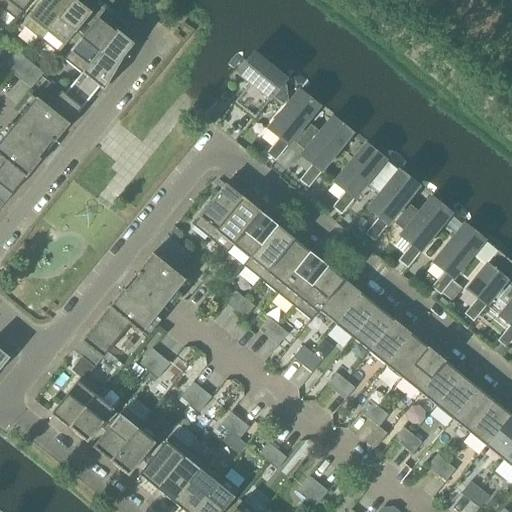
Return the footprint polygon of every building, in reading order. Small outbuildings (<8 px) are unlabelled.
[(32,0),(3,0),(0,4),(0,8),(16,21),(32,0)] [(43,0),(22,26),(40,40),(72,0),(43,0)] [(57,55),(90,14),(72,0),(40,40),(57,55)] [(63,60),(81,74),(114,33),(96,19),(63,60)] [(114,33),(81,74),(82,74),(65,95),(82,109),(98,88),(103,92),(122,58),(133,45),(116,31),(114,33)] [(3,67),(12,74),(25,59),(15,51),(3,67)] [(252,54),(236,74),(249,84),(235,103),(254,119),(286,80),(252,54)] [(34,66),(25,59),(12,74),(21,82),(34,66)] [(43,74),(34,66),(21,82),(31,89),(43,74)] [(50,93),(55,87),(49,82),(48,83),(44,88),(50,93)] [(275,161),(319,107),(299,91),(268,129),(279,139),(266,154),(275,161)] [(68,126),(82,109),(65,95),(61,92),(47,108),(47,109),(68,126)] [(68,126),(47,109),(47,108),(35,99),(21,117),(53,143),(68,126)] [(219,104),(215,101),(202,116),(207,120),(219,104)] [(53,143),(21,117),(14,124),(7,134),(40,161),(47,151),(53,143)] [(304,184),(308,188),(321,172),(352,134),(332,118),(319,134),(310,126),(295,144),(304,151),(301,156),(316,169),(304,184)] [(0,185),(12,195),(40,161),(7,134),(0,142),(0,158),(4,162),(0,166),(0,185)] [(385,161),(365,145),(334,183),(349,196),(337,211),(341,215),(353,199),(385,161)] [(418,188),(398,171),(366,210),(382,222),(369,238),(373,241),(418,188)] [(12,195),(0,185),(0,202),(3,205),(12,195)] [(192,225),(210,239),(242,199),(225,185),(192,225)] [(451,214),(431,198),(419,213),(409,205),(393,224),(403,232),(399,236),(409,244),(415,249),(402,264),(406,268),(419,253),(451,214)] [(259,213),(242,199),(210,239),(227,254),(233,246),(232,246),(259,213)] [(233,246),(248,259),(249,259),(276,226),(259,213),(232,246),(233,246)] [(452,279),(484,241),(464,225),(432,263),(448,276),(435,291),(439,295),(452,279)] [(243,265),(260,280),(293,240),(276,226),(249,259),(248,259),(243,265)] [(173,227),(167,236),(175,243),(182,234),(174,227),(173,227)] [(159,246),(180,262),(188,252),(175,243),(167,236),(159,246)] [(369,238),(364,245),(365,246),(365,247),(367,249),(368,248),(373,241),(369,238)] [(260,280),(277,294),(309,253),(293,240),(260,280)] [(172,272),(180,262),(159,246),(151,255),(172,272)] [(472,321),(485,306),(511,273),(511,263),(497,252),(465,290),(481,302),(468,318),(472,321)] [(277,294),(294,307),(326,267),(309,253),(277,294)] [(172,272),(151,255),(137,273),(130,281),(162,308),(169,300),(184,281),(172,272)] [(343,281),(326,267),(294,307),(311,322),(319,312),(318,311),(343,281)] [(220,280),(211,272),(201,284),(210,292),(220,280)] [(156,317),(162,308),(130,281),(123,290),(108,308),(129,325),(128,326),(141,336),(155,317),(156,317)] [(319,312),(335,325),(360,294),(343,281),(318,311),(319,312)] [(511,281),(508,286),(511,288),(511,300),(499,317),(511,327),(511,332),(502,345),(506,348),(511,340),(511,281)] [(235,312),(245,300),(235,292),(225,304),(235,312)] [(360,294),(335,325),(352,339),(376,308),(360,294)] [(254,307),(245,300),(235,312),(244,319),(254,307)] [(95,324),(116,341),(120,336),(128,326),(129,325),(108,308),(95,324)] [(376,308),(352,339),(368,352),(393,321),(376,308)] [(268,339),(278,327),(269,319),(259,331),(268,339)] [(393,321),(368,352),(385,366),(410,335),(393,321)] [(81,342),(102,359),(116,341),(95,324),(81,342)] [(278,327),(268,339),(277,346),(287,334),(278,327)] [(410,335),(385,366),(402,379),(427,349),(410,335)] [(128,351),(133,345),(126,340),(122,346),(128,351)] [(81,342),(73,352),(82,359),(94,369),(102,359),(81,342)] [(302,366),(312,354),(302,346),(292,358),(302,366)] [(139,364),(148,372),(161,356),(151,349),(139,364)] [(427,349),(402,379),(419,393),(444,362),(427,349)] [(0,369),(9,358),(0,351),(0,369)] [(82,359),(73,352),(65,361),(75,368),(82,359)] [(321,361),(312,354),(302,366),(311,374),(321,361)] [(170,364),(161,356),(148,372),(158,380),(170,364)] [(112,367),(118,372),(123,366),(117,361),(112,367)] [(419,393),(436,407),(460,376),(444,362),(419,393)] [(68,429),(95,396),(96,396),(102,389),(83,374),(51,415),(68,429)] [(335,393),(345,381),(336,374),(326,386),(335,393)] [(436,407),(452,420),(477,389),(460,376),(436,407)] [(355,389),(345,381),(335,393),(345,401),(355,389)] [(180,398),(190,406),(202,390),(193,382),(180,398)] [(452,420),(469,434),(494,403),(477,389),(452,420)] [(202,390),(190,406),(199,413),(212,398),(202,390)] [(112,410),(96,396),(95,396),(68,429),(86,443),(112,410)] [(379,408),(369,401),(360,413),(369,420),(379,408)] [(469,434),(486,447),(511,417),(494,403),(469,434)] [(388,416),(379,408),(369,420),(378,428),(388,416)] [(92,448),(110,462),(136,429),(137,430),(142,424),(124,409),(92,448)] [(218,428),(227,436),(240,420),(230,413),(218,428)] [(486,447),(503,461),(511,449),(511,417),(486,447)] [(227,436),(236,443),(249,428),(240,420),(227,436)] [(412,435),(403,428),(393,440),(403,447),(412,435)] [(137,430),(136,429),(110,462),(127,477),(154,444),(137,430)] [(422,443),(412,435),(403,447),(412,455),(422,443)] [(170,436),(138,475),(156,489),(182,457),(188,450),(170,436)] [(255,459),(265,466),(277,451),(268,443),(255,459)] [(366,458),(373,464),(386,449),(379,443),(366,458)] [(511,449),(503,461),(511,468),(511,449)] [(182,457),(156,489),(167,499),(173,503),(199,470),(205,463),(188,450),(182,457)] [(265,466),(274,474),(286,458),(277,451),(265,466)] [(446,462),(437,455),(427,467),(436,475),(446,462)] [(455,470),(446,462),(436,475),(445,482),(455,470)] [(180,509),(183,511),(193,511),(216,484),(221,477),(205,463),(199,470),(173,503),(180,509)] [(216,484),(193,511),(222,511),(239,491),(221,477),(216,484)] [(297,492),(306,500),(318,484),(309,477),(297,492)] [(479,490),(470,482),(460,494),(470,502),(479,490)] [(306,500),(315,507),(328,492),(318,484),(306,500)] [(489,497),(479,490),(470,502),(479,509),(489,497)] [(232,511),(253,511),(241,502),(232,511)]
